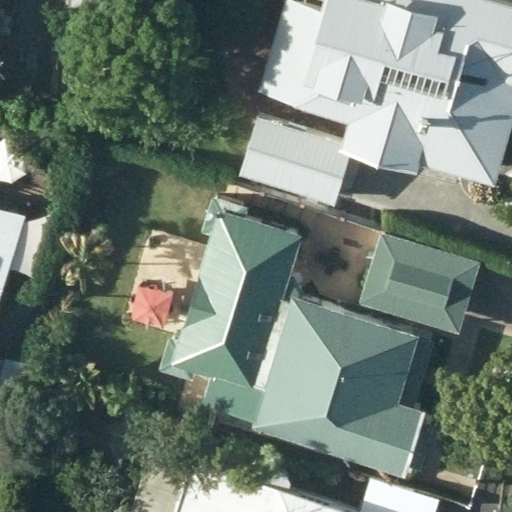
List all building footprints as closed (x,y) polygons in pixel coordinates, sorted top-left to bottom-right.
[(0,0),(0,94),(7,94),(10,0),(0,0)] [(511,0),(301,0),(280,73),(372,101),(365,126),(442,150),(444,141),(511,162),(511,0)] [(345,204),(361,151),(284,126),(266,179),(345,204)] [(226,362),(215,393),(424,459),(444,396),(430,391),(450,326),(318,284),(306,261),(319,220),(260,204),(262,194),(223,183),(213,221),(226,224),(196,330),(183,327),(174,358),(204,367),(208,357),(226,362)] [(0,337),(42,204),(0,190),(0,337)] [(471,322),(492,250),(395,220),(372,294),(471,322)] [(387,511),(159,439),(135,511),(387,511)] [(399,511),(441,511),(448,490),(381,468),(370,502),(399,511)]
